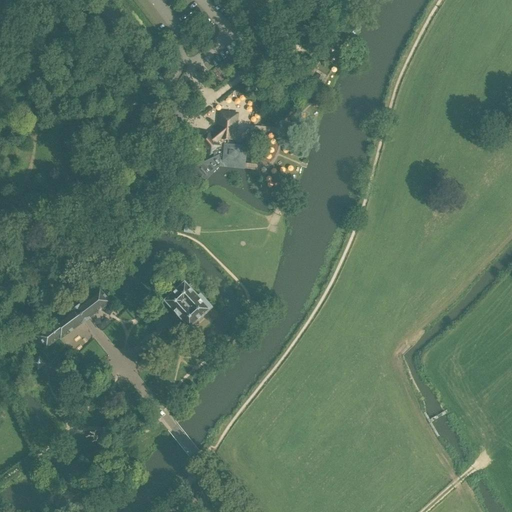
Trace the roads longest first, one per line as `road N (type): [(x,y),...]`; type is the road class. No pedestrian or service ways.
road 1 (residential): [(27,248),(175,127),(182,112),(165,88)]
road 2 (residential): [(240,511),(121,363)]
road 3 (residential): [(121,363),(27,248)]
